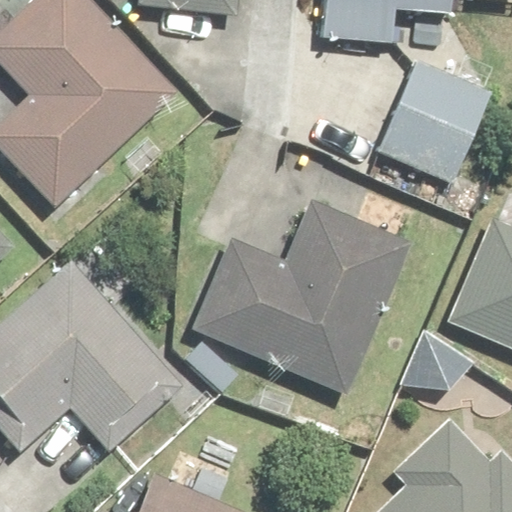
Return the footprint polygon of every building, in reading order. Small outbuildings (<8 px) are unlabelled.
[(0,75),(24,103),(0,124),(0,156),(55,217),(164,119),(175,109),(79,0),(41,0),(0,36),(0,75)] [(132,0),(130,20),(221,31),(224,0),(132,0)] [(378,66),(382,19),(444,24),(445,0),(308,0),(304,59),(378,66)] [(511,34),(504,33),(495,83),(511,86),(511,34)] [(483,100),(412,66),(368,160),(439,194),(483,100)] [(411,246),(309,202),(283,263),(228,241),(193,327),(349,391),(370,341),(411,246)] [(511,241),(474,224),(420,343),(511,385),(511,241)] [(69,269),(0,326),(0,438),(16,457),(58,423),(88,458),(169,389),(140,354),(69,269)] [(468,368),(427,350),(408,390),(449,409),(468,368)] [(511,511),(511,498),(449,434),(396,484),(406,494),(387,511),(511,511)] [(129,511),(214,511),(141,483),(129,511)]
